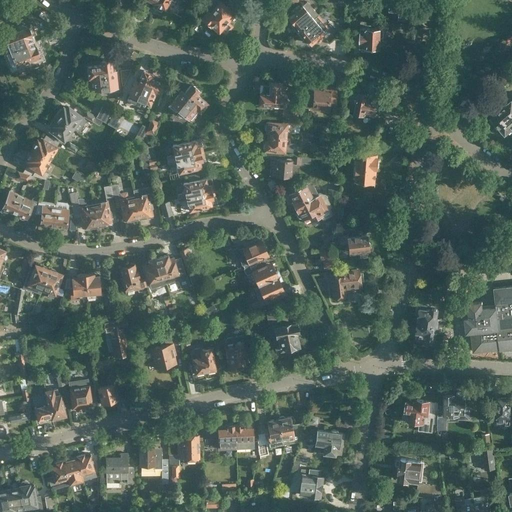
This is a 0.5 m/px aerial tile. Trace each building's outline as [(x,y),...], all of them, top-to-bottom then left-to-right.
[(172,0),(174,1),(174,0),(150,0),(154,2),(154,3),(152,8),(161,13),(164,7),(165,8),(168,0),(172,0)] [(235,7),(233,5),(230,3),(228,6),(227,5),(226,7),(218,0),(211,0),(204,8),(208,12),(203,18),(213,27),(216,27),(218,30),(220,28),(224,32),(226,32),(230,27),(230,25),(226,21),(235,12),(234,11),(235,9),(235,7)] [(415,0),(408,0),(390,0),(389,10),(399,10),(399,19),(400,19),(414,20),(415,0)] [(305,26),(314,19),(303,5),(300,7),(298,5),(291,11),(293,14),(289,17),(294,23),(291,26),(297,33),(305,26)] [(319,25),(314,19),(305,26),(297,33),(303,39),(306,37),(311,43),(313,41),(315,43),(324,36),(322,33),(328,28),(323,22),(319,25)] [(385,36),(387,35),(387,30),(385,28),(371,27),(371,25),(367,25),(367,24),(369,24),(370,21),(361,21),(360,47),(362,47),(362,51),(376,51),(376,47),(380,48),(380,38),(385,38),(385,36)] [(6,52),(34,41),(32,35),(36,34),(33,26),(29,28),(28,27),(4,36),(5,36),(0,37),(0,39),(3,47),(5,47),(6,52)] [(34,41),(6,52),(9,58),(13,66),(16,65),(25,61),(28,69),(39,64),(36,57),(39,56),(39,54),(43,53),(40,45),(36,47),(34,41)] [(508,62),(493,75),(499,82),(501,81),(504,85),(511,79),(508,75),(511,71),(511,56),(507,60),(508,62)] [(109,92),(117,91),(115,70),(112,71),(111,61),(108,59),(104,59),(102,61),(102,64),(87,66),(90,89),(109,87),(109,92)] [(152,73),(144,70),(139,81),(136,80),(127,99),(135,102),(137,97),(150,103),(151,100),(153,100),(154,97),(153,94),(158,84),(160,85),(162,80),(160,79),(161,77),(160,75),(154,72),(152,73)] [(286,95),(284,94),(284,90),(285,90),(285,88),(284,87),(280,87),(280,84),(279,83),(269,82),(269,85),(263,85),(262,93),(260,93),(260,98),(259,99),(258,102),(260,104),(264,104),(266,106),(272,107),(272,105),(283,106),(284,100),(286,100),(286,95)] [(170,101),(166,104),(168,106),(175,112),(178,108),(192,120),(207,102),(196,93),(198,91),(197,87),(194,85),(190,85),(184,92),(182,90),(172,102),(170,101)] [(335,105),(336,88),(329,87),(329,89),(324,89),(323,90),(313,89),(313,90),(311,90),(310,98),(313,98),(312,107),(328,108),(328,104),(335,105)] [(374,115),(378,99),(369,97),(370,95),(353,91),(351,100),(357,101),(354,112),(356,112),(357,114),(362,115),(364,114),(365,114),(366,113),(374,115)] [(511,99),(491,117),(506,134),(511,128),(511,99)] [(103,104),(96,117),(102,121),(107,123),(115,111),(103,104)] [(299,106),(288,105),(288,109),(282,109),(282,117),(298,119),(299,106)] [(55,114),(73,129),(78,123),(78,120),(81,116),(68,106),(66,109),(63,107),(62,109),(59,109),(55,114)] [(102,121),(96,117),(86,111),(84,116),(84,118),(92,122),(93,121),(99,125),(102,121)] [(115,111),(107,123),(117,129),(120,123),(118,121),(121,114),(115,111)] [(73,129),(55,114),(50,120),(51,123),(50,124),(53,126),(50,129),(63,139),(67,134),(69,134),(73,129)] [(152,119),(147,131),(151,133),(154,134),(159,122),(152,119)] [(282,120),(282,123),(267,121),(266,122),(264,124),(264,127),(266,129),(266,131),(267,131),(267,136),(285,137),(286,132),(293,133),(294,121),(282,120)] [(59,142),(47,135),(45,139),(43,138),(41,141),(38,139),(36,141),(34,141),(32,145),(33,147),(31,149),(49,160),(59,142)] [(290,138),(285,137),(267,136),(267,141),(265,140),(265,141),(263,143),(262,147),(264,148),(264,149),(284,151),(284,150),(292,151),(292,144),(289,143),(290,138)] [(173,145),(174,151),(175,155),(167,156),(168,160),(203,152),(200,139),(173,145)] [(76,152),(78,147),(70,142),(67,147),(76,152)] [(378,170),(380,157),(378,157),(378,154),(363,152),(364,146),(352,147),(352,151),(358,152),(355,181),(375,183),(376,169),(378,170)] [(49,174),(42,170),(49,160),(31,149),(30,152),(28,152),(26,156),(26,158),(25,160),(29,162),(27,165),(24,173),(30,175),(35,176),(46,179),(49,174)] [(141,159),(148,158),(147,152),(138,154),(139,161),(141,161),(141,159)] [(176,162),(178,170),(179,172),(206,166),(203,152),(168,160),(169,164),(176,162)] [(310,164),(311,158),(301,157),(301,156),(292,156),(292,159),(291,158),(287,157),(285,159),(272,158),(271,169),(270,169),(269,173),(271,174),(271,175),(290,177),(290,175),(291,175),(292,171),(291,170),(292,163),(300,163),(310,164)] [(148,159),(148,158),(141,159),(141,161),(143,171),(150,170),(149,165),(148,159)] [(94,172),(102,167),(89,159),(85,167),(94,172)] [(30,175),(24,173),(18,171),(16,178),(28,181),(28,179),(30,175)] [(188,176),(190,181),(183,183),(185,193),(177,194),(178,198),(214,190),(211,176),(199,179),(198,174),(188,176)] [(294,205),(316,194),(312,186),(310,182),(295,190),(293,185),(288,188),(290,193),(288,193),(287,197),(289,200),(292,201),(294,205)] [(113,196),(116,196),(115,194),(120,194),(118,184),(111,185),(113,196)] [(106,198),(113,196),(111,185),(104,186),(106,198)] [(14,211),(22,195),(10,190),(2,206),(3,206),(3,208),(3,210),(7,212),(9,211),(10,209),(14,211)] [(214,190),(178,198),(179,202),(187,200),(189,210),(217,203),(214,190)] [(78,198),(77,191),(69,192),(72,204),(75,217),(81,216),(83,227),(89,226),(90,228),(98,227),(93,203),(86,204),(86,201),(84,198),(80,198),(78,198)] [(131,221),(139,219),(134,196),(128,197),(127,192),(120,194),(115,194),(116,196),(116,199),(117,206),(122,205),(124,219),(130,218),(131,221)] [(134,196),(139,219),(147,218),(146,215),(152,214),(148,193),(134,196)] [(331,207),(325,194),(319,193),(316,195),(316,194),(294,205),(297,210),(296,213),(298,217),(301,218),(303,217),(305,221),(311,218),(311,219),(320,215),(322,218),(332,213),(329,208),(331,207)] [(35,213),(39,199),(40,196),(37,195),(34,196),(32,198),(31,200),(22,195),(14,211),(19,213),(18,215),(19,217),(22,219),(25,218),(25,217),(26,217),(29,210),(35,212),(35,213)] [(56,202),(55,202),(39,200),(39,199),(35,213),(41,214),(40,223),(41,223),(41,224),(42,227),(46,227),(48,226),(48,224),(53,225),(55,209),(55,207),(56,202)] [(55,207),(55,209),(53,225),(58,225),(58,226),(59,229),(63,230),(64,227),(65,226),(66,226),(68,203),(67,201),(56,200),(56,202),(55,207)] [(93,203),(98,227),(106,225),(105,223),(110,222),(107,201),(93,203)] [(169,201),(161,203),(164,217),(173,214),(169,201)] [(332,250),(331,235),(323,236),(324,244),(319,245),(320,251),(332,250)] [(366,241),(366,235),(347,237),(347,235),(338,236),(339,245),(348,243),(349,252),(359,251),(360,257),(366,256),(366,250),(368,250),(370,247),(370,243),(366,241)] [(268,255),(262,240),(245,248),(244,247),(239,249),(238,247),(233,249),(237,259),(239,258),(243,266),(243,265),(263,257),(266,255),(268,255)] [(192,259),(195,258),(190,246),(179,251),(186,267),(194,264),(192,259)] [(319,252),(320,260),(331,258),(330,251),(319,252)] [(168,254),(158,257),(166,283),(183,278),(185,283),(192,281),(187,270),(178,272),(174,257),(169,258),(168,254)] [(149,264),(145,265),(151,287),(166,283),(158,257),(148,260),(149,264)] [(267,265),(263,257),(243,265),(247,272),(250,271),(251,273),(254,272),(256,278),(253,279),(256,285),(259,284),(281,275),(278,270),(276,271),(272,263),(267,265)] [(325,268),(334,267),(337,267),(336,258),(324,260),(325,268)] [(20,270),(26,272),(30,261),(24,259),(20,270)] [(29,269),(23,287),(40,293),(42,288),(49,269),(36,264),(33,270),(29,269)] [(136,271),(134,264),(120,267),(126,292),(129,295),(134,293),(135,290),(147,287),(145,279),(140,280),(138,270),(136,271)] [(62,296),(63,289),(57,287),(62,273),(49,269),(42,288),(49,291),(47,296),(53,298),(55,293),(62,296)] [(359,281),(363,280),(362,271),(358,272),(358,270),(357,269),(351,270),(351,272),(330,274),(333,297),(346,296),(346,290),(360,288),(359,281)] [(88,297),(85,273),(78,274),(77,276),(77,277),(72,277),(66,278),(64,288),(73,287),(73,294),(74,294),(75,300),(80,300),(80,298),(88,297)] [(94,275),(93,273),(85,273),(88,297),(96,297),(96,298),(101,297),(100,296),(104,296),(106,304),(112,303),(109,291),(101,292),(99,275),(94,275)] [(250,308),(268,304),(265,298),(284,290),(280,281),(283,280),(281,275),(259,284),(259,285),(254,287),(259,300),(249,305),(250,308)] [(442,296),(450,297),(453,284),(445,282),(442,296)] [(511,286),(494,289),(496,307),(483,308),(482,302),(469,303),(470,317),(466,318),(467,331),(472,331),(474,351),(500,348),(501,349),(511,348),(511,286)] [(16,302),(22,303),(25,290),(19,288),(18,288),(16,302)] [(166,305),(172,304),(170,295),(164,297),(166,305)] [(204,308),(213,304),(211,300),(207,302),(206,300),(201,302),(204,308)] [(20,313),(22,303),(16,302),(14,313),(17,313),(20,313)] [(363,303),(364,314),(372,313),(370,302),(363,303)] [(213,304),(204,308),(206,314),(215,310),(213,304)] [(420,308),(418,323),(443,326),(445,319),(438,318),(439,309),(431,308),(431,310),(427,309),(427,305),(422,305),(421,308),(420,308)] [(248,322),(255,321),(253,309),(246,310),(248,322)] [(18,321),(18,322),(27,321),(27,313),(20,314),(20,313),(17,313),(18,321)] [(128,348),(124,328),(129,327),(126,316),(103,321),(105,332),(109,352),(111,352),(112,358),(119,356),(119,359),(126,358),(126,355),(132,354),(131,348),(128,348)] [(296,322),(277,326),(275,326),(277,336),(274,336),(274,340),(276,349),(281,348),(281,349),(289,347),(290,351),(292,352),(298,351),(299,349),(297,336),(298,336),(297,332),(298,332),(296,322)] [(443,326),(418,323),(417,333),(417,337),(419,340),(426,340),(426,342),(434,343),(436,332),(442,332),(443,326)] [(76,343),(87,342),(85,328),(74,329),(76,343)] [(180,333),(182,343),(183,346),(190,344),(187,332),(180,333)] [(175,344),(182,343),(180,333),(173,334),(175,344)] [(248,340),(247,336),(244,334),(227,337),(225,340),(230,369),(233,368),(233,372),(239,371),(239,367),(241,367),(241,366),(247,365),(246,355),(247,355),(246,348),(248,347),(250,354),(254,353),(251,339),(248,340)] [(173,356),(176,355),(173,343),(172,339),(170,338),(166,340),(167,344),(149,349),(151,356),(154,356),(157,368),(175,364),(173,356)] [(201,349),(201,346),(193,347),(190,352),(192,362),(190,363),(190,365),(189,366),(190,369),(191,370),(191,372),(195,371),(195,372),(216,369),(212,347),(201,349)] [(23,358),(19,359),(21,372),(18,373),(19,379),(27,377),(25,363),(24,364),(23,358)] [(93,371),(108,368),(106,361),(91,364),(93,371)] [(58,386),(65,384),(62,372),(55,374),(58,386)] [(90,390),(88,378),(68,381),(72,408),(77,407),(78,411),(88,409),(88,406),(92,405),(91,390),(90,390)] [(115,398),(118,397),(113,379),(108,380),(109,384),(97,387),(102,405),(107,403),(108,404),(112,403),(113,402),(116,401),(115,398)] [(46,399),(46,396),(47,396),(46,390),(44,383),(39,384),(38,385),(41,400),(41,403),(34,405),(39,421),(41,422),(44,421),(45,419),(51,418),(47,399),(46,399)] [(59,393),(58,388),(46,390),(47,396),(46,396),(46,399),(47,399),(51,418),(52,418),(53,418),(56,420),(59,419),(61,416),(66,415),(61,393),(59,393)] [(439,405),(439,416),(439,430),(447,430),(447,421),(459,421),(459,419),(471,419),(471,406),(465,406),(465,393),(464,392),(458,392),(456,393),(456,397),(454,397),(454,395),(444,395),(444,405),(439,405)] [(497,398),(497,406),(496,406),(496,415),(497,415),(497,416),(496,416),(496,423),(497,423),(497,424),(506,424),(506,425),(510,425),(510,414),(510,404),(511,404),(511,398),(510,398),(497,398)] [(439,416),(439,405),(439,403),(431,402),(431,400),(417,399),(417,402),(406,400),(406,402),(404,403),(404,409),(405,410),(405,412),(404,412),(403,418),(404,419),(407,420),(407,421),(420,422),(419,430),(434,432),(436,416),(439,416)] [(30,419),(29,412),(21,414),(21,413),(10,415),(11,422),(22,420),(30,419)] [(283,443),(299,440),(303,425),(292,422),(293,422),(294,418),(291,415),(277,418),(283,443)] [(281,437),(277,418),(267,420),(268,427),(266,428),(268,435),(267,435),(269,446),(282,443),(281,437)] [(218,449),(236,448),(235,442),(235,433),(235,430),(235,423),(225,424),(225,425),(217,425),(217,442),(218,442),(218,449)] [(235,442),(236,448),(254,448),(252,423),(245,424),(245,423),(235,423),(235,430),(235,433),(235,442)] [(330,430),(307,426),(305,439),(315,440),(314,449),(341,452),(343,432),(339,431),(338,431),(337,429),(332,428),(330,430)] [(483,444),(491,444),(491,431),(483,431),(483,444)] [(187,463),(199,462),(199,435),(195,435),(195,432),(186,432),(185,435),(178,435),(178,454),(170,454),(170,465),(171,465),(172,477),(173,477),(179,477),(180,477),(180,465),(179,465),(179,460),(186,459),(187,463)] [(260,458),(266,457),(264,447),(258,449),(260,458)] [(139,448),(140,467),(154,467),(154,468),(162,468),(162,450),(154,450),(154,448),(139,448)] [(484,469),(496,468),(493,448),(481,449),(484,469)] [(94,471),(89,453),(76,456),(77,458),(81,474),(82,474),(94,471)] [(134,483),(134,467),(128,467),(128,453),(121,453),(121,458),(106,458),(106,473),(106,477),(103,477),(103,471),(100,471),(100,482),(106,482),(106,487),(121,487),(121,483),(121,479),(127,479),(127,483),(134,483)] [(77,458),(63,462),(68,479),(69,483),(83,479),(82,474),(81,474),(77,458)] [(401,458),(397,458),(396,459),(395,464),(396,466),(400,466),(398,479),(418,481),(421,460),(401,458)] [(62,461),(50,464),(53,476),(48,477),(51,489),(69,484),(69,483),(68,479),(63,462),(62,461)] [(293,461),(292,468),(299,469),(300,462),(293,461)] [(308,468),(300,468),(300,473),(301,473),(299,493),(319,496),(320,491),(321,491),(321,483),(322,475),(319,475),(320,468),(308,467),(308,468)] [(29,483),(27,482),(25,481),(23,481),(21,483),(20,485),(19,485),(19,487),(20,487),(24,509),(31,508),(31,507),(37,506),(36,497),(38,497),(36,489),(34,489),(33,485),(30,485),(30,483),(29,483)] [(442,494),(443,494),(442,486),(418,483),(417,497),(442,494)] [(19,487),(6,488),(9,511),(23,511),(24,511),(24,509),(20,487),(19,487)] [(9,511),(10,511),(6,489),(0,489),(0,511),(9,511)] [(94,495),(93,491),(87,493),(89,499),(92,498),(93,502),(98,500),(98,493),(94,495)] [(93,502),(92,498),(89,499),(87,493),(83,494),(86,504),(93,502)] [(434,511),(436,510),(435,508),(444,506),(442,494),(432,496),(434,504),(426,505),(427,509),(419,510),(419,511),(434,511)] [(491,511),(491,506),(489,494),(480,495),(481,496),(472,497),(474,511),(491,511)] [(46,497),(47,507),(48,509),(54,508),(52,495),(46,497)] [(465,498),(464,497),(456,498),(457,511),(474,511),(472,497),(465,498)]
